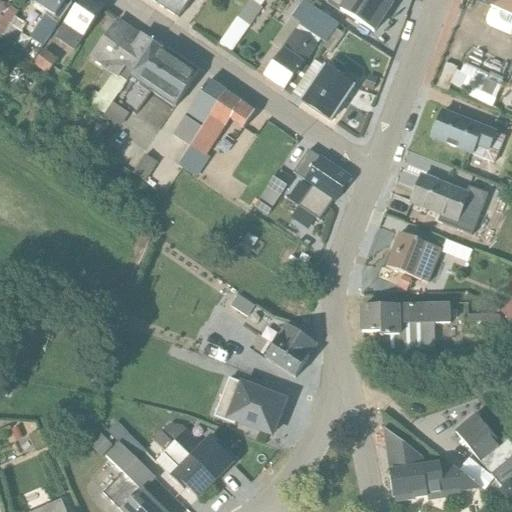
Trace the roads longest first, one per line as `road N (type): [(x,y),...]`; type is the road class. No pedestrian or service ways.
road 1 (residential): [(374,170),(116,0)]
road 2 (residential): [(339,371),(331,301),(374,170)]
road 3 (residential): [(374,170),(436,0)]
road 4 (residential): [(261,508),(309,457),(339,371)]
road 5 (residential): [(374,511),(339,371)]
